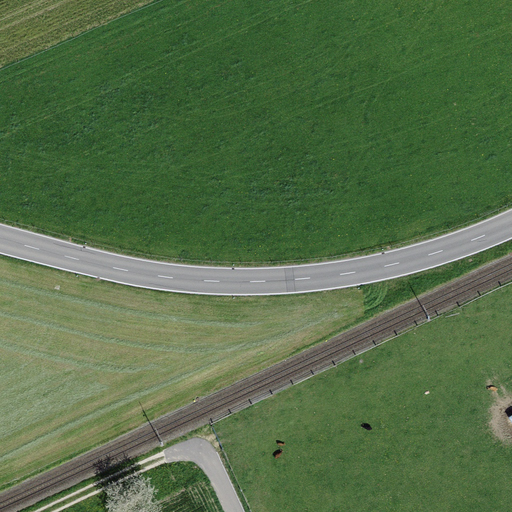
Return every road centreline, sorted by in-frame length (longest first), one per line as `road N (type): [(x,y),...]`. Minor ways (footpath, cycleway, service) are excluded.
road 1 (tertiary): [(511,222),(365,270),(257,281),(164,276),(0,238)]
road 2 (track): [(236,511),(201,452),(180,450),(44,511)]
